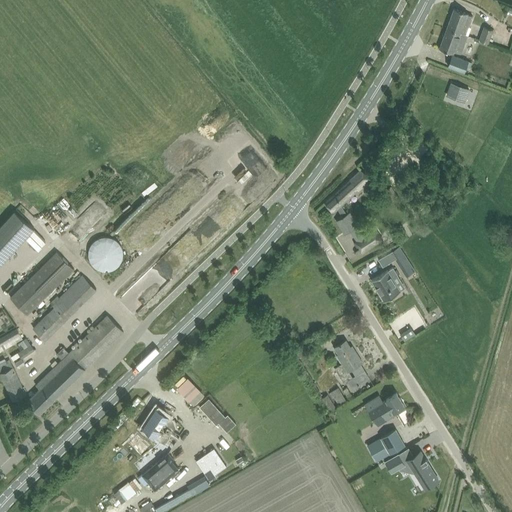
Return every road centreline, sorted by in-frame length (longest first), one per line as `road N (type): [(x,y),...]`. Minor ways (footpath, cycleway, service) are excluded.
road 1 (unclassified): [(495,511),(319,237),(292,209)]
road 2 (primary): [(292,209),(374,93),(426,0)]
road 3 (unclassified): [(159,350),(140,331),(0,474)]
road 4 (primary): [(0,507),(159,350)]
road 5 (primary): [(159,350),(292,209)]
